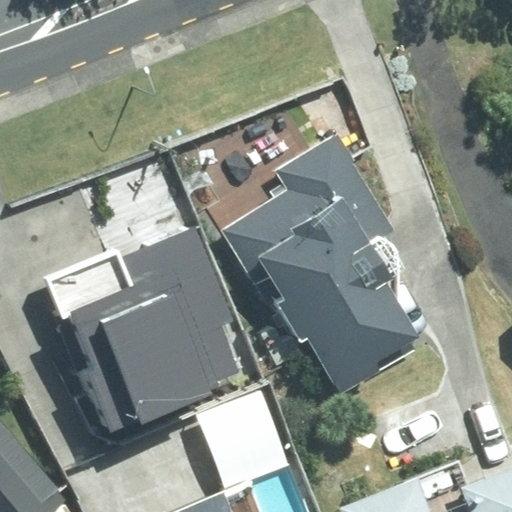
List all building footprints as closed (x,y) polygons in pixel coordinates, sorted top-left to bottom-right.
[(283,182),(217,223),(324,393),(418,335),(377,269),(394,258),(375,228),(388,219),(331,129),(272,166),(283,182)] [(48,283),(110,432),(243,378),(223,330),(236,325),(194,223),(48,283)] [(511,306),(494,325),(511,341),(511,306)] [(0,511),(29,511),(58,488),(0,420),(0,511)] [(334,496),(341,511),(511,511),(511,455),(454,480),(467,511),(429,511),(408,464),(334,496)] [(227,511),(216,482),(141,511),(227,511)]
